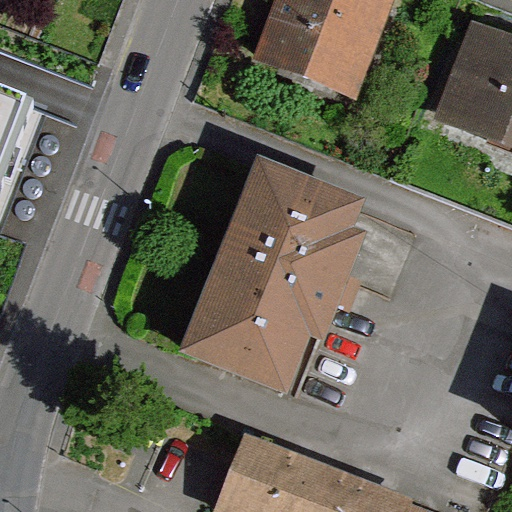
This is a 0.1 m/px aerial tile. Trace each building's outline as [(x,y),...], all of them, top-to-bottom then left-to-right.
[(356,95),(392,1),(388,0),(283,0),(261,58),(356,95)] [(511,47),(495,41),(463,122),(511,141),(511,47)] [(0,219),(40,107),(0,92),(0,219)] [(357,206),(259,166),(181,355),(281,396),(304,340),(316,345),(331,309),(346,274),(352,257),(338,251),(357,206)] [(275,452),(242,439),(216,511),(405,511),(408,504),(275,452)]
